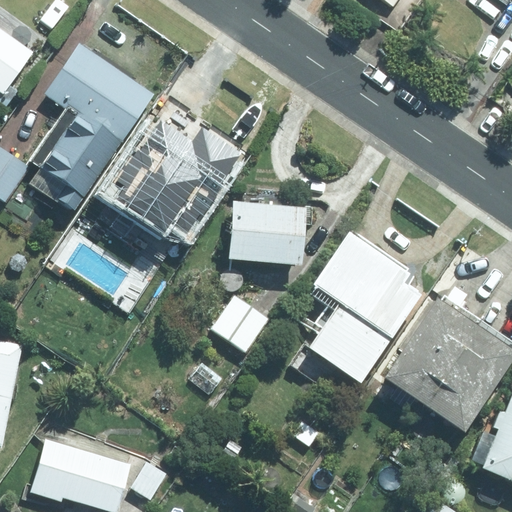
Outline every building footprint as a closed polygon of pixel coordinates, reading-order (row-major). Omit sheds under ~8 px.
[(374,0),(390,11),(398,0),(374,0)] [(491,0),(504,9),(510,0),(491,0)] [(0,37),(0,108),(4,111),(15,97),(5,90),(28,58),(0,37)] [(31,175),(60,194),(52,207),(70,220),(151,100),(76,49),(41,101),(69,120),(31,175)] [(113,206),(108,215),(142,239),(150,226),(159,233),(161,230),(174,239),(188,218),(193,221),(212,195),(213,196),(236,162),(197,135),(187,149),(156,129),(124,176),(118,171),(100,197),(113,206)] [(0,153),(0,204),(3,207),(27,171),(0,153)] [(228,209),(223,269),(295,275),(300,216),(228,209)] [(343,240),(305,294),(332,313),(385,349),(415,306),(397,293),(404,283),(343,240)] [(230,298),(207,332),(245,357),(267,323),(230,298)] [(511,363),(507,360),(511,353),(511,352),(441,303),(436,311),(434,309),(377,389),(456,445),(511,366),(511,363)] [(332,313),(300,358),(354,395),(385,349),(332,313)] [(0,436),(18,351),(0,346),(0,436)] [(221,382),(201,366),(187,382),(206,398),(221,382)] [(511,396),(501,422),(494,419),(486,437),(494,440),(478,477),(511,491),(511,396)] [(316,437),(300,426),(291,440),(307,450),(316,437)] [(43,444),(26,498),(57,507),(58,503),(86,511),(114,511),(127,470),(43,444)] [(174,447),(166,458),(175,465),(183,454),(174,447)] [(184,455),(178,464),(184,468),(190,459),(184,455)] [(144,468),(128,492),(148,505),(162,480),(144,468)] [(449,476),(440,491),(451,499),(461,484),(449,476)] [(448,511),(435,503),(428,511),(448,511)]
